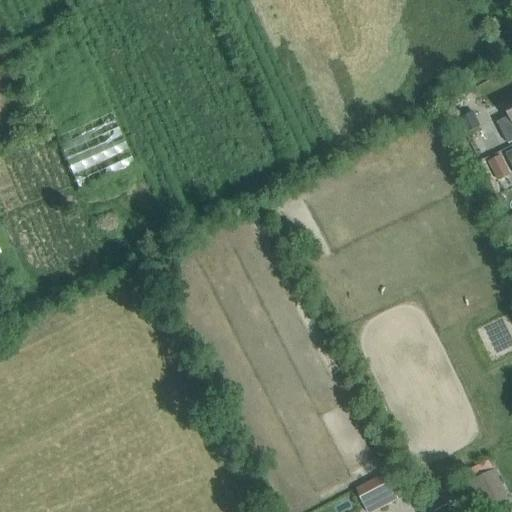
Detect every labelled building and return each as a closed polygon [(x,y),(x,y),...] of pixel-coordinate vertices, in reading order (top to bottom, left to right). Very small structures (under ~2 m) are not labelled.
[(511,97),(503,102),(510,116),(498,122),(509,144),(511,142),(511,97)] [(77,189),(136,167),(113,106),(54,127),(77,189)] [(465,129),(467,134),(481,127),(479,122),(465,129)] [(489,162),(495,174),(508,167),(502,155),(489,162)] [(471,482),(485,510),(507,500),(493,471),(471,482)] [(368,511),(375,511),(391,504),(398,500),(385,475),(378,479),(357,490),(368,511)] [(454,511),(451,503),(435,511),(454,511)]
